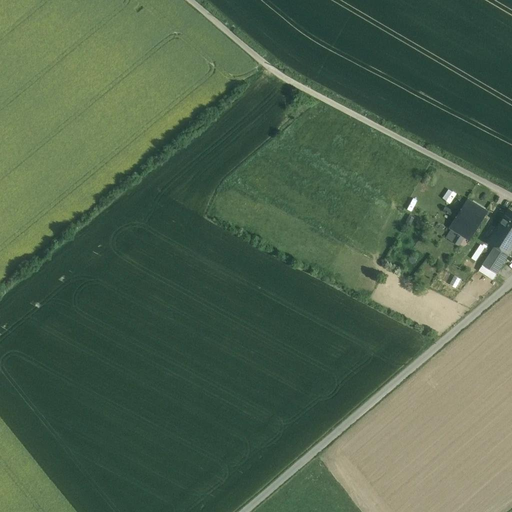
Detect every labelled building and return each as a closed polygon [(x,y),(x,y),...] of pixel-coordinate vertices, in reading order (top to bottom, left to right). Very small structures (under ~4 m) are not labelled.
[(488,212),(468,199),(464,205),(484,218),(488,212)] [(484,218),(464,205),(454,219),(475,232),(484,218)] [(511,210),(509,208),(499,223),(511,231),(511,210)] [(475,232),(454,219),(449,228),(452,230),(463,237),(469,241),(475,232)] [(511,249),(511,231),(499,223),(488,241),(495,245),(509,254),(511,249)] [(463,237),(452,230),(447,238),(459,245),(463,237)] [(495,245),(483,265),(497,273),(509,254),(495,245)] [(493,279),(497,273),(483,265),(479,270),(493,279)]
